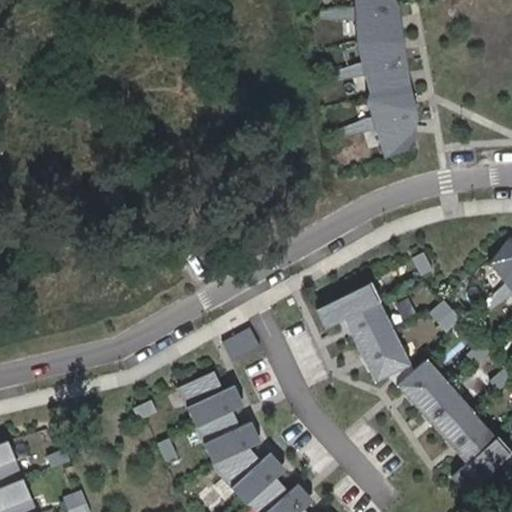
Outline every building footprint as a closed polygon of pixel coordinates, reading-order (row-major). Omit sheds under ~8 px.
[(374,128),(382,155),(413,146),(415,109),(408,82),(396,3),(394,0),(352,0),(353,5),(318,10),(318,18),(353,19),(354,40),(360,60),(326,72),(328,80),(363,74),(367,90),(365,96),(370,115),(337,128),(339,135),(374,128)] [(511,237),(508,234),(487,260),(511,291),(511,237)] [(422,250),(411,256),(420,274),(431,268),(422,250)] [(367,281),(315,308),(324,327),(343,317),(375,379),(388,372),(466,461),(450,475),(464,491),(508,452),(425,358),(412,369),(367,281)] [(443,298),(428,311),(445,330),(460,317),(443,298)] [(249,326),(221,341),(231,359),(259,344),(249,326)] [(490,351),(480,340),(465,353),(475,365),(490,351)] [(491,376),(502,388),(511,379),(511,375),(503,366),(491,376)] [(213,369),(177,386),(215,470),(253,511),(307,511),(306,510),(317,500),(303,485),(292,495),(277,479),(289,469),(275,453),(263,463),(249,447),(263,441),(256,424),(241,431),(233,412),(246,405),(238,387),(224,393),(213,369)] [(138,419),(156,410),(150,399),(132,407),(138,419)] [(167,436),(155,442),(164,460),(175,454),(167,436)] [(36,511),(6,439),(0,441),(0,511),(36,511)] [(64,448),(46,455),(50,467),(69,459),(64,448)] [(89,511),(81,489),(63,496),(68,511),(89,511)]
